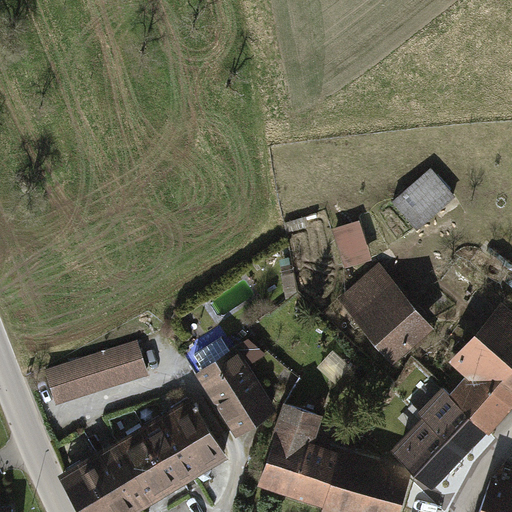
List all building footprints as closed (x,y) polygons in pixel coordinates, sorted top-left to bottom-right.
[(433,170),(393,202),(416,231),(456,199),(433,170)] [(360,222),(334,229),(346,270),(372,263),(360,222)] [(380,264),(340,300),(396,361),(435,325),(380,264)] [(488,427),(511,400),(511,313),(504,307),(457,357),(474,374),(454,396),(488,427)] [(149,379),(138,344),(46,371),(57,406),(149,379)] [(203,367),(198,371),(239,434),(278,408),(236,346),(216,359),(208,346),(195,354),(203,367)] [(322,370),(336,384),(353,367),(338,353),(322,370)] [(421,374),(414,367),(396,385),(403,392),(421,374)] [(431,419),(464,451),(488,427),(454,396),(445,387),(422,410),(431,419)] [(191,394),(159,413),(196,476),(229,457),(191,394)] [(323,411),(285,399),(258,485),(323,505),(321,511),(324,511),(399,511),(413,469),(315,439),(323,411)] [(159,413),(109,442),(147,505),(196,476),(159,413)] [(464,451),(431,419),(400,450),(432,483),(464,451)] [(86,511),(135,511),(147,505),(109,442),(61,471),(86,511)] [(485,511),(511,511),(511,466),(502,464),(485,511)]
